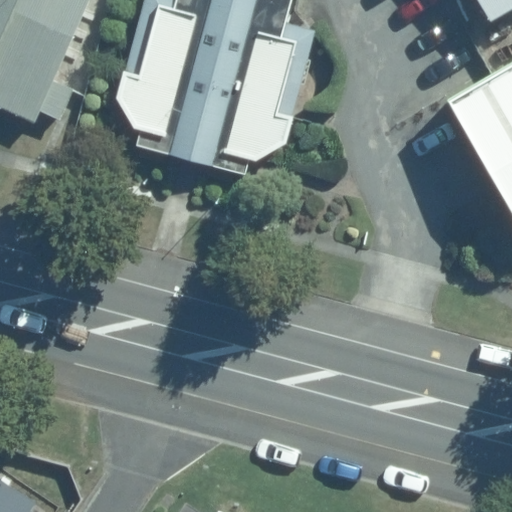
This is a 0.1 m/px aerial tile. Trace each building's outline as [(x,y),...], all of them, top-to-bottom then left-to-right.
[(0,0),(0,104),(37,121),(41,110),(64,120),(79,86),(60,78),(94,0),(0,0)] [(294,0),(145,0),(118,96),(138,128),(143,131),(141,146),(250,175),(253,160),(261,161),(290,143),(318,30),(290,23),(294,0)] [(511,0),(463,0),(480,29),(511,10),(511,0)] [(511,72),(458,104),(511,196),(511,72)] [(0,511),(25,511),(32,501),(0,479),(0,511)]
